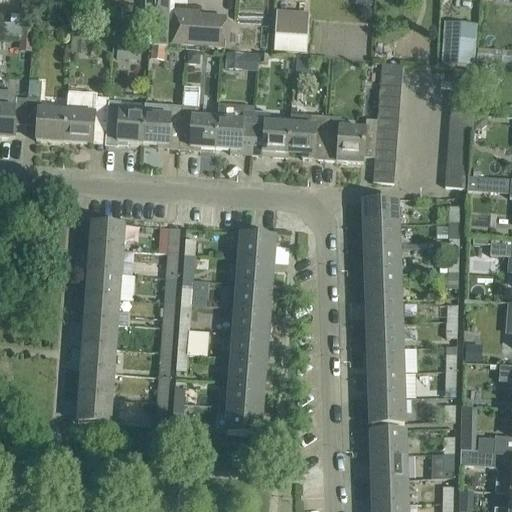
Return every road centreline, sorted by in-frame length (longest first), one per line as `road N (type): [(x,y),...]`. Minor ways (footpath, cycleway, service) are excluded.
road 1 (unclassified): [(0,181),(304,202),(325,226)]
road 2 (unclassified): [(334,511),(325,226)]
